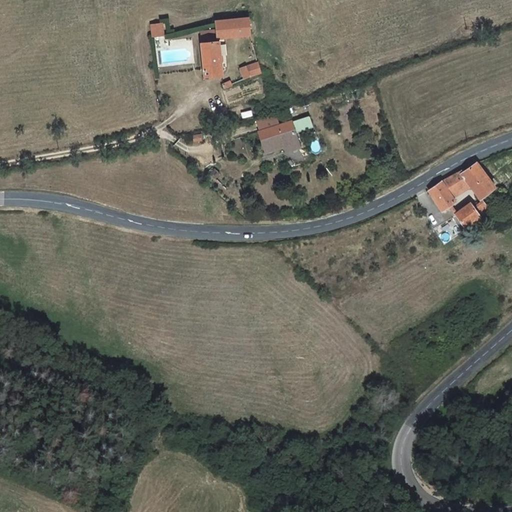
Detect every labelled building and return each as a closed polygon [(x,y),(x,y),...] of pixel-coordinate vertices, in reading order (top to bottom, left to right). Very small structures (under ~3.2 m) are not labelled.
[(252,40),(249,18),(215,22),(216,33),(197,35),(203,81),(222,79),(218,44),(252,40)] [(162,24),(151,26),(152,36),(163,35),(162,24)] [(241,68),(244,78),(261,73),(257,62),(241,68)] [(252,83),(223,87),(226,106),(267,99),(263,75),(251,77),(252,83)] [(261,122),(263,134),(281,130),(278,117),(261,122)] [(268,154),(283,151),(299,147),(293,126),(281,130),(263,134),(268,154)] [(301,154),(299,147),(283,151),(284,158),(301,154)] [(440,183),(427,193),(441,212),(449,207),(458,201),(451,192),(471,181),(482,197),(496,187),(479,164),(478,164),(465,172),(463,170),(453,176),(440,183)] [(472,203),(455,214),(465,226),(490,208),(484,200),(474,206),(472,203)]
